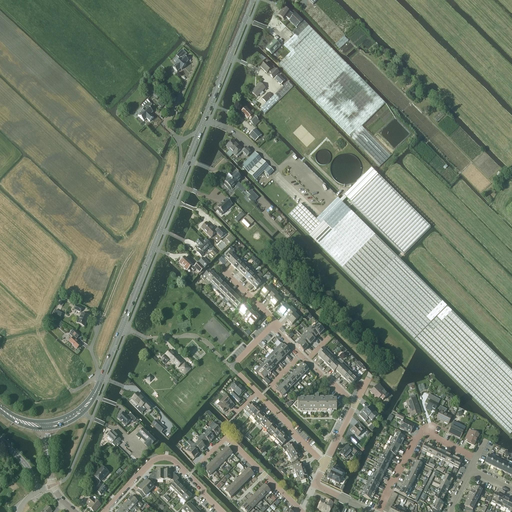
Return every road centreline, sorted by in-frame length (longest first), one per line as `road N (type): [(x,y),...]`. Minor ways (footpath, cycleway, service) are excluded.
road 1 (secondary): [(121,327),(252,0)]
road 2 (residential): [(104,511),(160,457),(175,460),(222,511)]
road 3 (residential): [(476,458),(423,432),(377,511)]
road 4 (residential): [(302,511),(226,438),(199,465)]
road 5 (residential): [(324,464),(237,373)]
